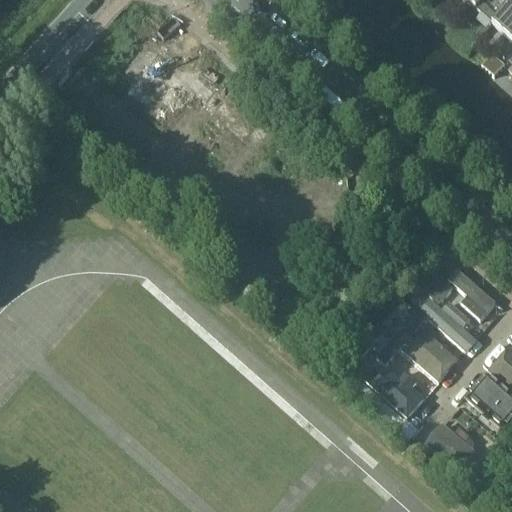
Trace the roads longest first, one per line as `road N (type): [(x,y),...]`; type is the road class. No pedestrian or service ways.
road 1 (tertiary): [(511,259),(223,0)]
road 2 (tertiary): [(0,110),(100,0)]
